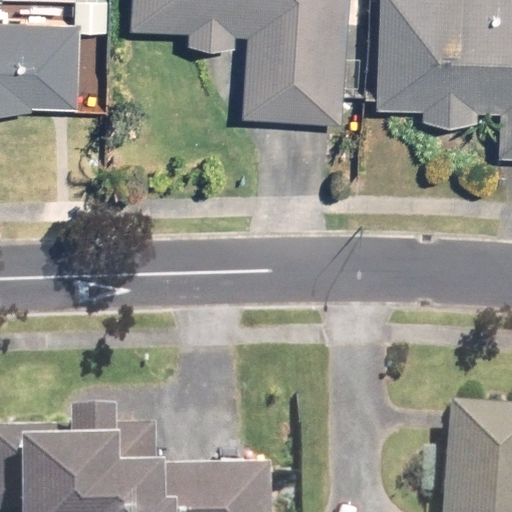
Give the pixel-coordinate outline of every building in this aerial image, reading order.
[(0,0),(0,94),(78,98),(82,13),(0,10),(0,0)] [(340,109),(347,0),(135,0),(135,14),(252,23),(247,102),(340,109)] [(511,142),(511,0),(383,0),(380,95),(501,99),(499,143),(511,142)] [(511,511),(511,407),(442,403),(435,511),(511,511)] [(259,511),(259,468),(145,467),(145,428),(98,428),(99,412),(55,412),(55,429),(0,428),(0,511),(259,511)]
